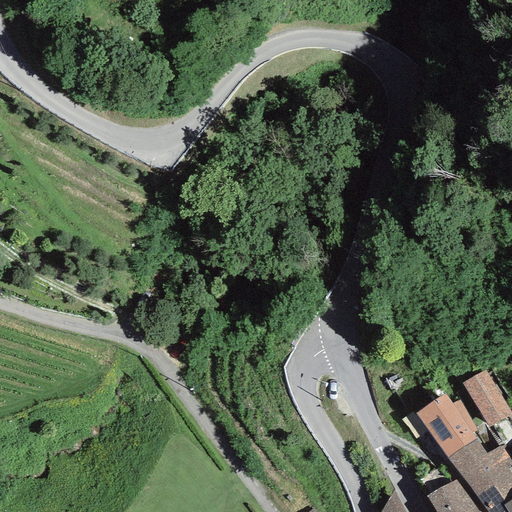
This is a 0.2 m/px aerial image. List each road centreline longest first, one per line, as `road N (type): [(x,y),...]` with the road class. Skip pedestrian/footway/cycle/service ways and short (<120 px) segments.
road 1 (unclassified): [(335,330),(400,111),(398,74),(378,54),(308,37),(273,46),(247,61),(180,138),(153,144),(123,139),(39,90),(0,43)]
road 2 (unclassified): [(0,304),(132,339),(157,356),(270,511)]
road 3 (unclassified): [(363,511),(301,383),(319,343),(335,330)]
road 4 (tertiary): [(335,330),(369,422),(418,511)]
road 5 (track): [(100,128),(31,0)]
